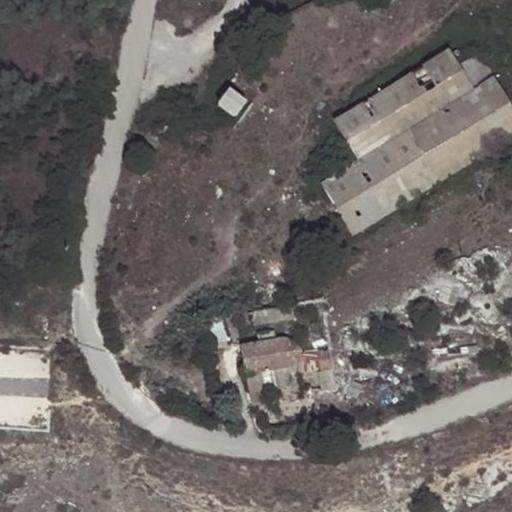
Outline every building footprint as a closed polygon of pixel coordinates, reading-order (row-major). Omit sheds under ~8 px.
[(477,54),(469,59),(467,61),(457,46),(449,51),(447,49),(391,84),(335,119),(361,160),(323,184),(353,234),(431,186),(511,135),(511,100),(481,52),(477,54)] [(466,54),(469,59),(477,54),(474,49),(466,54)] [(228,89),(218,105),(235,117),(246,102),(228,89)] [(295,319),(292,303),(244,312),(235,314),(238,330),(295,319)] [(238,330),(235,314),(227,316),(231,339),(239,337),(238,330)] [(229,340),(224,316),(203,321),(207,345),(229,340)] [(260,344),(276,341),(274,331),(258,334),(260,344)] [(299,357),(299,353),(299,350),(298,348),(297,345),(294,342),(291,340),(286,339),(276,341),(260,344),(241,347),(246,375),(277,369),(287,367),(292,365),(295,363),(297,360),(299,357)] [(333,368),(331,351),(299,353),(299,357),(297,360),(295,363),(292,365),(287,367),(289,375),(333,368)] [(281,387),(277,369),(246,375),(251,402),(270,400),(269,390),(281,387)] [(336,388),(334,372),(318,374),(321,391),(336,388)]
